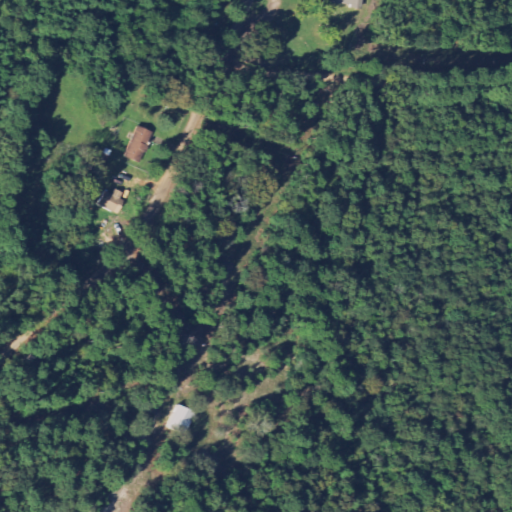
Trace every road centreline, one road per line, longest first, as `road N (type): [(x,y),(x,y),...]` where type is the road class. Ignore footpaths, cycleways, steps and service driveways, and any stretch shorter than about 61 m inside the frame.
road 1 (residential): [(0,389),(108,286),(238,88),(241,0)]
road 2 (residential): [(511,111),(393,111),(238,88)]
